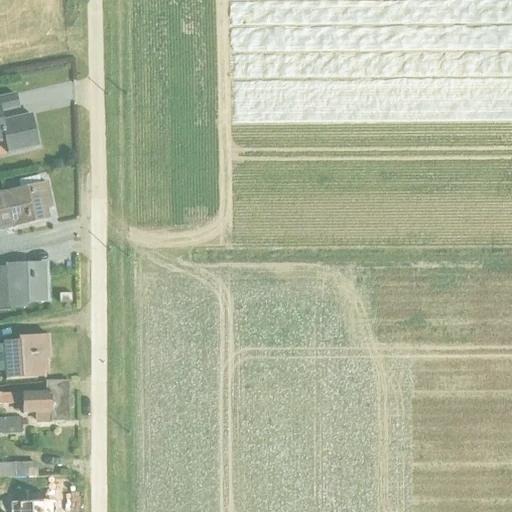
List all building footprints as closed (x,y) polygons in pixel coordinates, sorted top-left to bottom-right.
[(16,94),(0,97),(0,143),(5,143),(7,155),(38,148),(31,116),(3,122),(2,114),(20,110),(16,94)] [(20,189),(6,192),(14,228),(49,221),(45,205),(51,204),(46,184),(40,185),(39,177),(18,181),(20,189)] [(6,192),(0,193),(0,231),(14,228),(6,192)] [(0,310),(27,309),(26,303),(47,302),(46,266),(0,267),(0,310)] [(3,344),(0,344),(0,376),(48,373),(48,361),(50,361),(49,336),(18,338),(18,342),(2,343),(3,344)] [(0,435),(22,434),(23,418),(0,418),(0,405),(15,405),(15,413),(23,413),(23,415),(35,415),(35,424),(51,424),(51,423),(70,423),(69,410),(73,408),(73,399),(69,397),(69,382),(45,382),(46,393),(22,394),(0,394),(0,435)] [(0,479),(28,479),(38,478),(37,463),(0,464),(0,479)] [(28,479),(0,479),(0,497),(17,496),(17,492),(29,491),(28,479)] [(28,511),(55,511),(56,500),(28,500),(28,511)]
